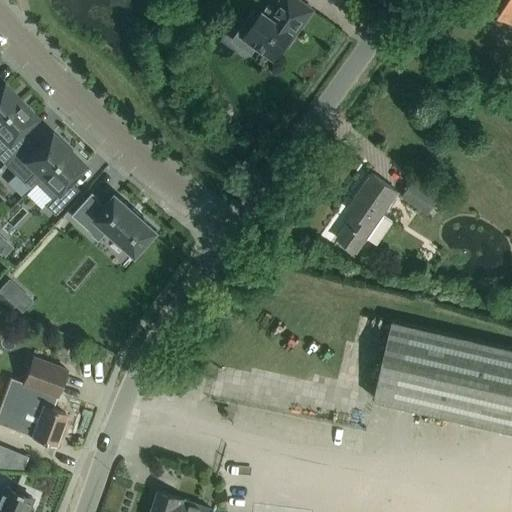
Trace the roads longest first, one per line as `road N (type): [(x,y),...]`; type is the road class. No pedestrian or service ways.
road 1 (unclassified): [(83,511),(145,355),(231,231)]
road 2 (residential): [(0,19),(127,145),(231,231)]
road 3 (unclassified): [(231,231),(399,0)]
